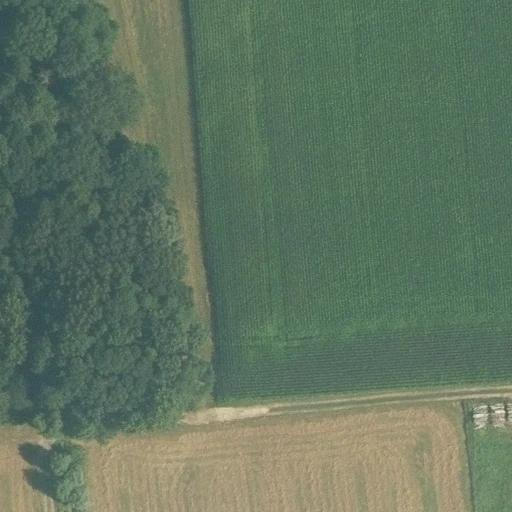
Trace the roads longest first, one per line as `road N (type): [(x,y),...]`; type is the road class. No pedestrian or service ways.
road 1 (track): [(0,430),(511,395)]
road 2 (track): [(0,271),(38,428),(47,511)]
